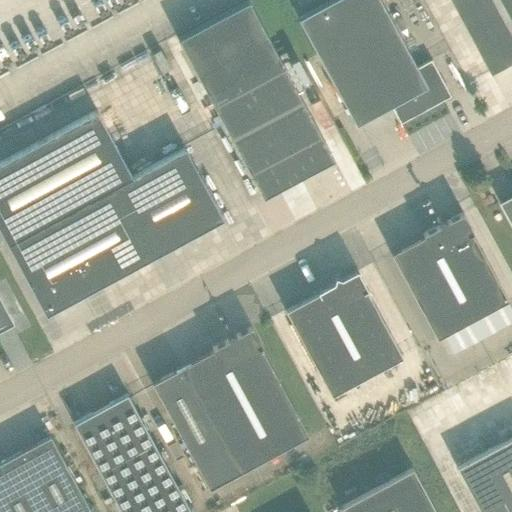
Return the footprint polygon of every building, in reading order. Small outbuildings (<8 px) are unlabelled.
[(264,197),(335,158),(248,0),(178,38),(264,197)] [(295,0),(301,11),(324,0),(295,0)] [(418,67),(381,0),(331,0),(299,18),(357,124),(392,105),(401,123),(444,100),(442,97),(445,89),(447,88),(432,59),(418,67)] [(511,0),(451,0),(491,72),(511,60),(511,0)] [(0,163),(0,228),(47,314),(224,218),(185,147),(132,176),(97,111),(0,163)] [(511,194),(499,201),(511,224),(511,194)] [(424,235),(391,253),(437,338),(508,300),(472,233),(474,232),(463,212),(447,221),(441,219),(439,225),(423,234),(424,235)] [(366,290),(368,289),(357,269),(341,278),(336,276),(334,282),(318,291),(319,292),(286,310),(332,394),(403,356),(366,290)] [(0,330),(14,322),(0,296),(0,330)] [(230,333),(228,339),(212,348),(213,349),(152,382),(210,488),(309,434),(261,347),(263,346),(252,326),(236,335),(230,333)] [(74,422),(122,511),(191,511),(127,393),(74,422)] [(92,511),(51,435),(0,462),(0,511),(92,511)] [(511,511),(511,437),(457,466),(481,511),(511,511)] [(437,511),(413,468),(342,506),(345,511),(437,511)]
